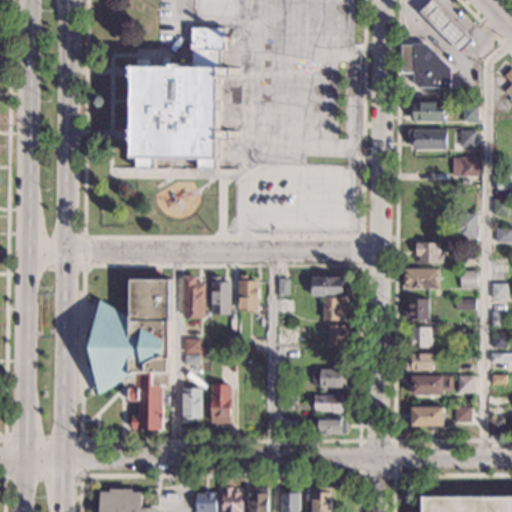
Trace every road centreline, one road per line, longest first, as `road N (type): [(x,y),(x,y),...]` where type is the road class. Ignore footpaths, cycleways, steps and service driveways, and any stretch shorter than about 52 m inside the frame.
road 1 (residential): [(376,511),(382,0)]
road 2 (secondary): [(29,0),(27,511)]
road 3 (residential): [(511,461),(0,462)]
road 4 (residential): [(381,254),(66,254)]
road 5 (secondary): [(62,511),(66,254)]
road 6 (secondary): [(66,254),(69,0)]
